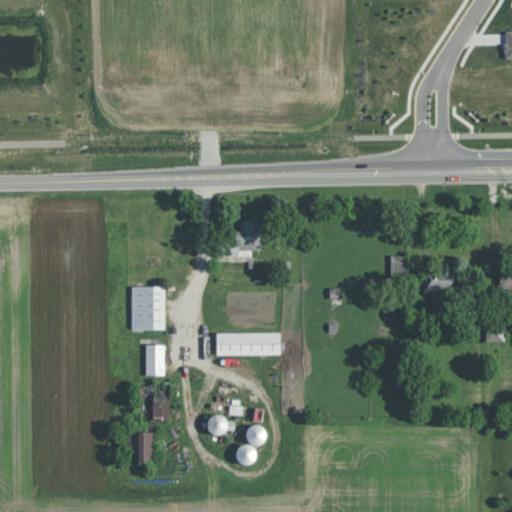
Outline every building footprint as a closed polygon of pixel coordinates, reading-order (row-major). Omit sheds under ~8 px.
[(230,241),(230,255),(251,255),(251,249),(264,249),(263,220),(240,221),(240,230),(236,230),(236,241),(230,241)] [(390,275),(407,275),(408,255),(391,255),(390,275)] [(424,289),(453,289),(453,269),(423,269),(424,289)] [(165,329),(165,285),(132,285),(132,328),(165,329)] [(504,341),(505,322),(486,321),(486,340),(504,341)] [(281,331),(216,332),(216,354),(281,353),(281,331)] [(165,374),(164,344),(146,344),(146,374),(165,374)] [(145,419),(171,419),(170,396),(155,396),(154,384),(143,385),(143,392),(144,392),(145,419)] [(224,433),(224,429),(235,429),(235,417),(209,416),(208,433),(224,433)] [(255,446),(269,435),(258,422),(244,433),(255,446)] [(153,431),(127,431),(128,462),(154,462),(153,431)] [(252,442),(236,446),(240,464),(256,459),(252,442)]
